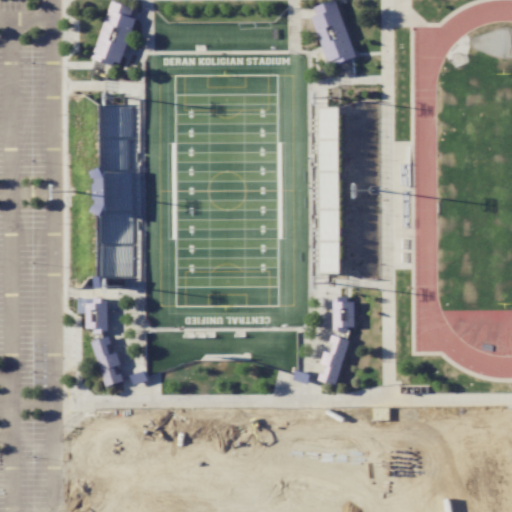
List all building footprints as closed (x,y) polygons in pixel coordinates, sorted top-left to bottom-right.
[(357,56),(336,0),(333,0),(315,7),(318,15),(312,17),(330,66),(357,56)] [(135,8),(112,1),(94,58),(121,67),(136,18),(132,16),(135,8)] [(78,298),(79,313),(87,313),(87,328),(94,328),(94,332),(108,331),(107,298),(78,298)] [(355,301),(334,301),(334,329),(355,330),(355,301)] [(338,385),(350,340),(335,336),(330,352),(325,351),(322,364),(325,365),(321,381),(338,385)] [(104,386),(124,382),(122,373),(117,374),(115,366),(120,365),(117,352),(111,353),(108,337),(94,340),(104,386)]
